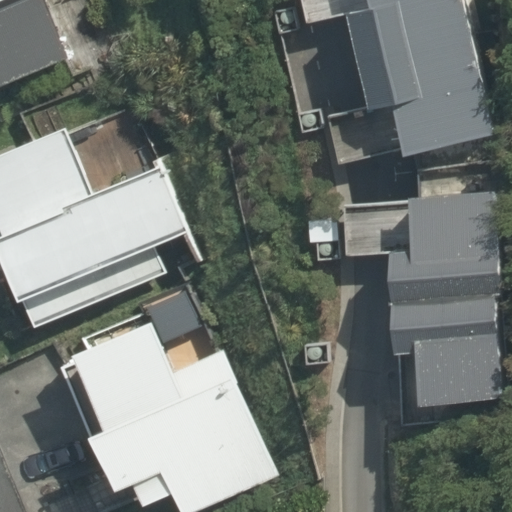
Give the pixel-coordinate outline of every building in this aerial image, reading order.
[(0,0),(0,91),(78,59),(53,0),(0,0)] [(504,133),(473,0),(384,0),(386,6),(362,12),(383,108),(407,103),(419,154),(504,133)] [(76,126),(0,158),(0,212),(46,327),(174,273),(163,246),(197,232),(169,165),(101,194),(76,126)] [(510,398),(506,189),(424,195),(426,249),(402,250),(406,350),(431,349),(434,402),(510,398)] [(185,492),(192,511),(203,511),(285,476),(232,348),(189,368),(169,319),(93,352),(123,427),(110,433),(131,488),(147,481),(157,503),(185,492)]
